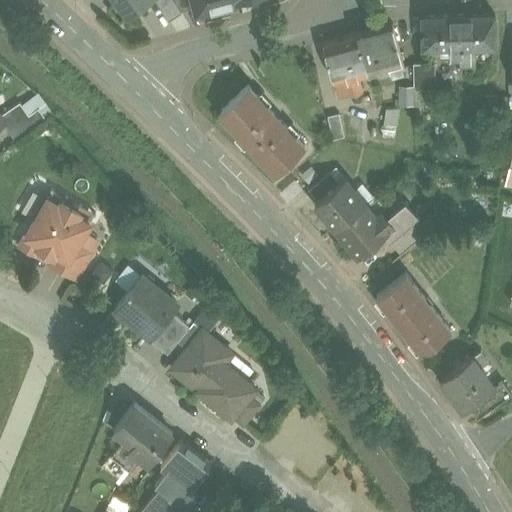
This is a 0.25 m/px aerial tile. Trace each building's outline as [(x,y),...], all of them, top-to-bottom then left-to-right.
[(124,0),(132,11),(130,12),(130,13),(148,0),(124,0)] [(176,0),(157,0),(171,19),(183,10),(176,0)] [(195,0),(176,0),(183,10),(197,6),(195,0)] [(195,0),(197,6),(199,10),(236,0),(195,0)] [(495,13),(423,14),(424,44),(452,44),(452,56),(462,56),(462,67),(474,67),(474,44),(495,43),(495,13)] [(393,23),(358,32),(368,68),(377,66),(378,70),(389,67),(387,63),(402,59),(393,23)] [(358,32),(324,41),(334,78),(357,71),(368,68),(358,32)] [(426,65),(426,63),(413,63),(414,90),(425,89),(425,82),(434,82),(434,65),(426,65)] [(362,90),(357,71),(348,74),(349,78),(335,82),(339,96),(362,90)] [(305,146),(249,84),(219,111),(275,172),(305,146)] [(509,114),(509,94),(486,94),(487,114),(509,114)] [(20,101),(1,114),(5,120),(3,121),(16,140),(49,116),(41,105),(29,113),(20,101)] [(398,108),(386,107),(384,123),(395,123),(398,108)] [(340,112),(328,114),(333,138),(345,135),(340,112)] [(331,170),(309,188),(318,199),(340,181),(331,170)] [(318,199),(315,201),(335,225),(365,200),(345,176),(340,181),(318,199)] [(60,202),(48,196),(25,236),(53,252),(67,261),(78,242),(91,220),(79,213),(81,210),(62,199),(60,202)] [(365,200),(335,225),(357,252),(385,229),(393,223),(388,216),(382,209),(376,213),(366,200),(365,200)] [(426,226),(406,201),(388,216),(393,223),(385,229),(400,248),(426,226)] [(92,249),(78,242),(67,261),(53,252),(49,258),(78,275),(79,273),(78,273),(92,249)] [(451,329),(406,273),(378,296),(423,352),(451,329)] [(177,302),(142,274),(116,305),(130,316),(128,319),(129,320),(131,317),(152,334),(172,310),(177,302)] [(172,310),(152,334),(131,317),(129,320),(168,352),(190,325),(172,310)] [(227,349),(200,327),(171,362),(172,363),(174,361),(201,383),(198,386),(231,411),(246,392),(252,383),(220,358),(227,349)] [(482,349),(443,377),(465,408),(470,405),(494,387),(480,367),(490,360),(482,349)] [(494,387),(470,405),(477,416),(511,392),(503,381),(494,387)] [(257,401),(246,392),(232,409),(243,418),(257,401)] [(173,431),(135,401),(115,427),(143,448),(153,456),(173,431)] [(128,437),(121,442),(107,459),(125,473),(139,457),(143,448),(128,437)] [(180,437),(161,463),(166,467),(156,481),(159,484),(145,504),(155,511),(178,511),(197,487),(194,485),(212,462),(180,437)]
